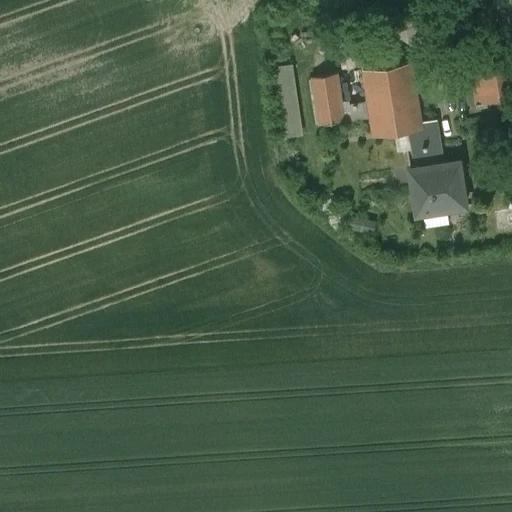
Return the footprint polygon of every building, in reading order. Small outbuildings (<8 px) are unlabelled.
[(511,46),(471,52),(478,102),(511,97),(511,46)] [(412,61),(364,69),(369,101),(372,115),(375,134),(410,128),(422,127),(421,121),(412,61)] [(338,73),(314,77),(321,123),(372,115),(369,101),(342,105),(338,73)] [(297,88),(276,92),(285,148),(306,145),(297,88)] [(438,118),(421,121),(422,127),(410,128),(416,168),(410,168),(418,213),(468,205),(461,161),(445,163),(438,118)] [(307,146),(285,149),(289,172),(310,168),(307,146)]
